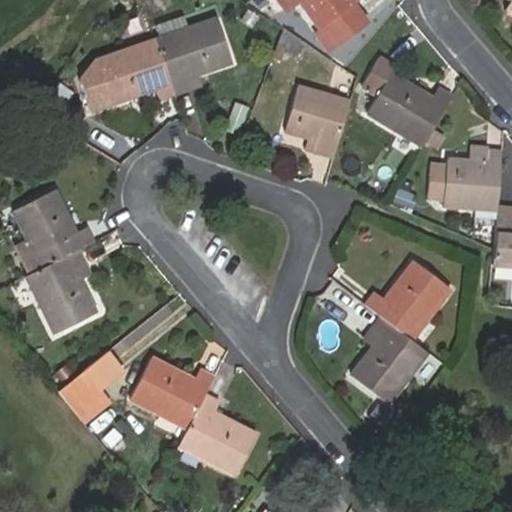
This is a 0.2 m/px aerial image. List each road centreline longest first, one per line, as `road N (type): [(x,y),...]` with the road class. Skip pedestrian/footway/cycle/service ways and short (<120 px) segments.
road 1 (residential): [(263,351),(143,212),(140,180),(151,169),(175,166),(294,206),(306,222),(303,249)]
road 2 (residential): [(403,511),(263,351)]
road 3 (residential): [(511,96),(438,0)]
